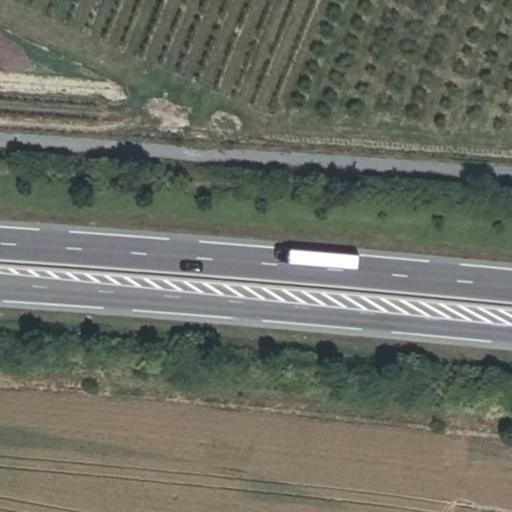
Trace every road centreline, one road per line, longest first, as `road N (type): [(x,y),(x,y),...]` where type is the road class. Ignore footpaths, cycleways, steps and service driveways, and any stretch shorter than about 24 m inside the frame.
road 1 (trunk): [(0,286),(511,330)]
road 2 (trunk): [(511,289),(0,246)]
road 3 (track): [(0,1),(277,123)]
